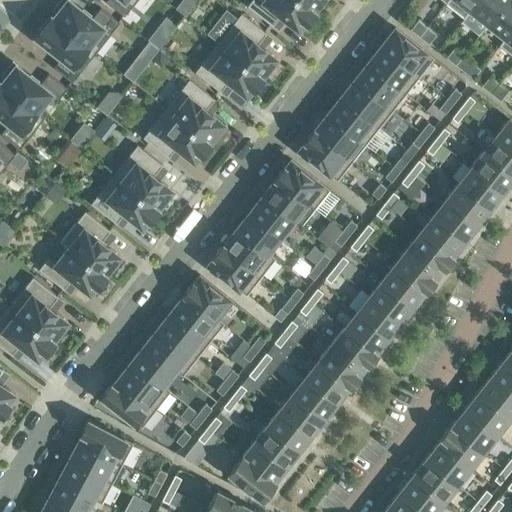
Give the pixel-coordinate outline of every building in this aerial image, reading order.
[(132,6),(136,0),(117,0),(111,8),(130,23),(139,12),(132,6)] [(272,25),(280,15),(286,19),(299,29),(305,21),(314,11),(300,0),(250,0),(247,5),(272,25)] [(300,0),(314,11),(322,0),(300,0)] [(447,0),(446,2),(464,16),(476,0),(447,0)] [(476,0),(464,16),(464,17),(470,9),(487,23),(505,0),(476,0)] [(511,28),(511,0),(505,0),(487,23),(505,37),(499,44),(499,45),(511,28)] [(191,7),(182,1),(177,8),(185,15),(191,7)] [(58,24),(94,53),(109,34),(116,40),(125,29),(106,14),(98,25),(74,5),(73,6),(70,3),(60,14),(64,17),(58,24)] [(241,13),(218,42),(262,76),(271,65),(270,64),(276,57),(263,47),(264,47),(258,42),(266,32),(241,13)] [(410,28),(419,36),(427,26),(417,19),(410,28)] [(94,53),(58,24),(57,23),(41,43),(67,63),(59,73),(77,87),(85,77),(78,71),(94,53)] [(436,34),(427,26),(419,36),(428,43),(436,34)] [(388,35),(380,45),(419,76),(433,57),(395,27),(392,29),(391,30),(391,31),(389,34),(388,33),(387,35),(388,35)] [(511,28),(499,45),(511,54),(511,28)] [(165,41),(154,33),(149,40),(159,48),(165,41)] [(233,85),(234,85),(246,94),(252,87),(253,87),(262,76),(218,42),(195,71),(220,91),(228,81),(233,85)] [(368,60),(367,62),(405,93),(419,76),(380,45),(373,54),(372,53),(371,55),(372,55),(369,59),(369,58),(368,59),(368,60)] [(453,47),(446,57),(455,64),(463,54),(453,47)] [(480,68),(463,54),(455,64),(473,78),(480,68)] [(355,77),(353,79),(392,109),(405,93),(367,62),(360,71),(359,70),(358,72),(356,76),(355,75),(354,76),(355,77)] [(140,72),(131,65),(124,74),(133,81),(140,72)] [(5,89),(41,118),(56,99),(63,105),(72,94),(53,79),(45,90),(20,70),(20,71),(17,68),(7,79),(11,82),(5,89)] [(498,83),(489,75),(482,85),(491,92),(498,83)] [(214,98),(189,78),(166,107),(210,142),(219,131),(218,130),(224,123),(211,113),(212,113),(206,108),(214,98)] [(341,94),(340,96),(378,126),(392,109),(353,79),(346,88),(345,87),(344,89),(345,89),(342,92),(341,93),(341,94)] [(491,92),(500,99),(508,90),(498,83),(491,92)] [(461,92),(455,87),(447,97),(453,102),(461,92)] [(41,118),(5,89),(4,88),(0,92),(0,117),(13,128),(6,138),(24,152),(32,142),(25,136),(41,118)] [(466,111),(474,99),(469,95),(460,106),(466,111)] [(328,111),(326,113),(365,143),(378,126),(340,96),(333,105),(332,104),(331,106),(332,106),(329,109),(328,109),(327,110),(328,111)] [(453,102),(447,97),(438,107),(444,112),(453,102)] [(110,108),(101,101),(97,106),(106,113),(110,108)] [(457,121),(466,111),(460,106),(452,117),(457,121)] [(182,150),(194,160),(200,153),(201,153),(210,142),(166,107),(143,137),(168,157),(176,147),(181,151),(182,150)] [(313,129),(312,129),(352,160),(365,143),(326,113),(319,122),(319,121),(318,123),(316,126),(315,126),(314,127),(315,128),(314,129),(313,129)] [(511,119),(509,117),(495,134),(511,147),(511,119)] [(426,136),(434,126),(428,121),(420,131),(426,136)] [(440,142),(449,131),(443,127),(435,138),(440,142)] [(300,145),(300,146),(298,148),(337,179),(352,160),(312,129),(304,140),(305,140),(302,144),(301,144),(300,145)] [(426,136),(420,131),(412,141),(418,146),(426,136)] [(80,146),(86,139),(76,132),(71,139),(80,146)] [(511,147),(495,134),(482,150),(511,173),(511,147)] [(432,153),(440,142),(435,138),(426,149),(432,153)] [(0,168),(3,165),(10,171),(19,160),(0,145),(0,144),(0,168)] [(137,144),(114,173),(158,208),(167,196),(166,196),(171,189),(159,179),(160,179),(154,174),(162,164),(137,144)] [(507,185),(511,179),(511,173),(482,150),(470,166),(502,192),(503,191),(504,191),(504,190),(506,186),(507,187),(508,186),(507,185)] [(399,170),(407,160),(401,155),(393,165),(399,170)] [(283,166),(275,176),(314,208),(329,189),(290,158),(288,161),(286,162),(287,163),(284,166),(283,166)] [(415,175),(424,164),(418,159),(409,170),(415,175)] [(399,170),(393,165),(385,175),(391,180),(399,170)] [(491,207),(492,206),(491,205),(502,192),(470,166),(457,182),(489,208),(490,206),(491,207)] [(406,185),(415,175),(409,170),(401,181),(406,185)] [(158,208),(114,173),(91,202),(116,222),(123,213),(129,217),(130,216),(142,226),(148,219),(149,219),(158,208)] [(314,208),(275,176),(274,177),(275,178),(274,179),(273,178),(272,180),(273,180),(270,184),(270,183),(269,184),(269,185),(262,194),(293,219),(306,202),(314,208)] [(371,192),(377,197),(386,187),(380,182),(371,192)] [(479,221),(489,208),(457,182),(444,198),(477,224),(478,222),(478,223),(479,222),(479,221)] [(398,196),(393,191),(384,202),(390,207),(398,196)] [(256,202),(249,211),(280,236),(293,219),(262,194),(261,196),(260,195),(259,197),(260,197),(257,201),(256,200),(255,201),(256,202)] [(466,239),(467,238),(466,237),(469,234),(469,235),(470,234),(469,233),(477,224),(444,198),(432,214),(464,240),(465,238),(466,239)] [(381,218),(390,207),(384,202),(375,213),(381,218)] [(85,210),(61,239),(106,274),(115,262),(114,262),(119,255),(107,245),(107,244),(102,240),(110,230),(85,210)] [(243,219),(236,228),(274,258),(275,258),(267,252),(280,236),(249,211),(247,213),(247,212),(246,214),(244,217),(243,217),(242,218),(243,219)] [(457,249),(464,240),(432,214),(419,230),(452,256),(453,255),(452,255),(453,254),(453,255),(454,254),(453,253),(456,250),(457,251),(457,250),(457,249)] [(350,219),(342,229),(348,234),(356,224),(350,219)] [(364,239),(373,228),(367,223),(358,234),(364,239)] [(222,243),(221,244),(261,275),(274,258),(236,228),(234,230),(233,229),(232,231),(233,231),(230,234),(229,234),(228,235),(229,236),(223,244),(222,243)] [(340,244),(348,234),(342,229),(334,239),(340,244)] [(419,230),(406,246),(439,272),(439,271),(440,272),(440,271),(440,270),(442,267),(443,268),(452,256),(419,230)] [(356,250),(364,239),(358,234),(350,245),(356,250)] [(246,294),(261,275),(221,244),(213,255),(214,255),(211,259),(210,259),(209,260),(210,260),(207,263),(246,294)] [(48,256),(38,268),(64,288),(71,278),(77,283),(77,282),(90,292),(96,284),(96,285),(106,274),(69,245),(56,262),(48,256)] [(438,273),(439,272),(406,246),(394,262),(427,288),(435,278),(434,277),(437,274),(437,275),(438,274),(438,273)] [(321,268),(329,258),(323,253),(315,263),(321,268)] [(339,271),(348,260),(342,255),(333,266),(339,271)] [(425,290),(427,288),(394,262),(381,278),(413,304),(420,295),(421,296),(422,295),(421,294),(423,291),(424,292),(425,291),(424,290),(425,289),(425,290)] [(313,278),(321,268),(315,263),(307,273),(313,278)] [(330,282),(339,271),(333,266),(325,277),(330,282)] [(230,298),(199,274),(197,277),(196,276),(195,277),(196,278),(193,282),(192,281),(184,292),(223,323),(223,322),(216,316),(230,298)] [(58,296),(32,276),(9,305),(53,340),(63,328),(62,328),(67,321),(55,311),(56,310),(50,306),(58,296)] [(381,278),(368,294),(401,320),(411,307),(412,308),(412,307),(412,306),(413,304),(381,278)] [(295,302),(303,292),(297,287),(289,297),(295,302)] [(313,303),(322,292),(317,287),(308,298),(313,303)] [(178,300),(171,309),(209,340),(223,323),(184,292),(183,292),(184,293),(183,294),(182,294),(181,295),(182,296),(179,299),(178,298),(177,300),(178,300)] [(390,333),(401,320),(368,294),(356,310),(388,336),(389,334),(390,335),(391,334),(390,333)] [(287,312),(295,302),(289,297),(281,307),(287,312)] [(305,314),(313,303),(308,298),(299,309),(305,314)] [(53,340),(9,305),(0,316),(0,345),(11,354),(19,344),(25,349),(25,348),(38,358),(44,350),(45,351),(53,340)] [(164,317),(157,326),(196,357),(209,340),(171,309),(169,311),(167,312),(168,313),(166,316),(165,315),(164,317)] [(356,310),(343,326),(376,352),(377,352),(376,351),(376,350),(377,351),(378,350),(377,349),(388,336),(356,310)] [(288,335),(297,324),(291,320),(282,331),(288,335)] [(151,334),(144,343),(183,374),(196,357),(157,326),(156,328),(155,328),(154,329),(155,330),(152,333),(151,332),(150,334),(151,334)] [(367,363),(376,352),(343,326),(331,342),(363,368),(363,367),(364,368),(365,367),(364,366),(367,363)] [(279,346),(288,335),(282,331),(274,341),(279,346)] [(257,350),(265,340),(259,335),(251,345),(257,350)] [(351,384),(359,374),(358,373),(361,370),(362,370),(363,369),(362,369),(363,368),(331,342),(318,358),(351,384)] [(138,351),(131,360),(169,391),(170,390),(162,384),(174,368),(182,374),(183,374),(144,343),(142,345),(141,346),(139,350),(138,349),(137,351),(138,351)] [(249,360),(257,350),(251,345),(243,355),(249,360)] [(511,346),(511,347),(511,346),(510,347),(511,348),(503,358),(511,364),(511,346)] [(262,367),(271,356),(266,352),(257,363),(262,367)] [(350,385),(351,384),(318,358),(305,374),(337,400),(344,391),(345,392),(346,391),(345,390),(347,387),(348,388),(349,387),(348,386),(349,385),(350,385)] [(511,392),(511,364),(503,358),(502,360),(501,359),(500,360),(501,361),(498,364),(498,363),(497,364),(498,365),(490,375),(511,392)] [(124,368),(117,377),(156,408),(169,391),(131,360),(129,362),(128,362),(127,363),(128,363),(125,367),(125,366),(123,367),(124,368)] [(254,378),(262,367),(257,363),(248,374),(254,378)] [(0,412),(1,413),(9,401),(14,393),(1,384),(1,383),(0,382),(0,372),(3,369),(0,367),(0,412)] [(230,384),(238,374),(232,369),(224,379),(230,384)] [(336,402),(337,400),(305,374),(292,390),(325,416),(331,407),(332,408),(333,407),(332,406),(335,403),(336,404),(336,403),(336,402)] [(509,417),(511,413),(511,392),(490,375),(482,385),(481,384),(480,385),(481,386),(478,389),(478,388),(477,389),(478,390),(476,392),(509,417)] [(114,380),(112,384),(111,383),(102,395),(141,426),(156,408),(117,377),(115,379),(115,378),(114,380)] [(222,394),(230,384),(224,379),(216,389),(222,394)] [(237,399),(246,388),(240,384),(232,395),(237,399)] [(323,420),(324,419),(323,418),(325,416),(292,390),(280,406),(312,432),(322,419),(323,420)] [(495,434),(509,417),(476,392),(468,402),(468,401),(467,402),(468,403),(465,406),(464,405),(464,406),(464,407),(463,409),(495,434)] [(229,410),(237,399),(232,395),(223,406),(229,410)] [(205,403),(197,413),(203,418),(211,408),(205,403)] [(310,434),(312,432),(280,406),(267,422),(299,448),(306,439),(307,440),(308,439),(307,438),(310,435),(311,434),(310,434)] [(482,451),(495,434),(463,409),(455,419),(454,418),(453,419),(454,420),(452,423),(451,422),(450,423),(451,424),(450,425),(449,425),(482,451)] [(195,428),(203,418),(197,413),(189,423),(195,428)] [(221,420),(215,416),(206,427),(212,431),(221,420)] [(79,438),(78,440),(121,463),(133,442),(88,418),(81,432),(82,432),(80,436),(79,436),(78,437),(79,438)] [(267,422),(255,438),(287,464),(294,455),(294,456),(295,455),(294,454),(297,451),(298,451),(298,450),(299,448),(267,422)] [(469,468),(482,451),(449,425),(441,435),(441,436),(440,438),(439,438),(438,439),(439,439),(437,442),(469,468)] [(203,442),(212,431),(206,427),(198,438),(203,442)] [(182,445),(190,435),(184,430),(176,440),(182,445)] [(285,466),(287,464),(255,438),(242,454),(275,480),(275,479),(284,467),(285,467),(286,466),(285,466)] [(69,457),(68,459),(111,482),(112,481),(103,477),(113,459),(121,464),(121,463),(78,440),(73,450),(72,450),(71,451),(72,451),(70,455),(69,455),(68,456),(69,457)] [(456,484),(469,468),(437,442),(430,451),(429,450),(428,451),(429,452),(426,455),(426,454),(425,455),(425,456),(424,458),(456,484)] [(242,454),(228,471),(261,497),(263,496),(264,495),(263,495),(266,491),(267,492),(268,491),(267,490),(275,480),(242,454)] [(508,472),(511,466),(511,457),(502,468),(508,472)] [(443,501),(456,484),(424,458),(416,468),(415,467),(414,468),(415,469),(413,472),(412,472),(411,473),(412,473),(410,475),(443,501)] [(59,476),(58,478),(101,501),(111,482),(68,459),(62,469),(61,470),(62,471),(60,474),(59,474),(58,475),(59,476)] [(502,468),(494,478),(499,483),(508,472),(502,468)] [(160,484),(167,472),(160,469),(154,480),(160,484)] [(174,490),(181,477),(175,474),(168,486),(174,490)] [(422,511),(433,511),(443,501),(410,475),(403,485),(402,484),(401,485),(402,486),(399,489),(399,488),(398,489),(399,490),(397,492),(422,511)] [(49,495),(48,497),(75,511),(84,511),(92,497),(101,502),(101,501),(58,478),(52,488),(51,489),(52,490),(50,493),(49,493),(48,494),(49,495)] [(154,480),(148,491),(154,495),(160,484),(154,480)] [(168,486),(162,499),(168,502),(174,490),(168,486)] [(254,509),(254,508),(217,488),(207,506),(218,511),(252,511),(253,510),(254,511),(254,510),(254,509)] [(482,504),(491,493),(485,489),(477,500),(482,504)] [(387,511),(422,511),(397,492),(389,502),(388,501),(388,502),(388,503),(386,506),(385,506),(384,506),(385,507),(384,509),(387,511)] [(75,511),(48,497),(42,507),(41,507),(41,508),(41,509),(39,511),(38,511),(39,511),(38,511),(75,511)] [(492,511),(495,511),(503,503),(497,498),(489,509),(492,511)] [(477,500),(468,511),(469,511),(476,511),(482,504),(477,500)]
